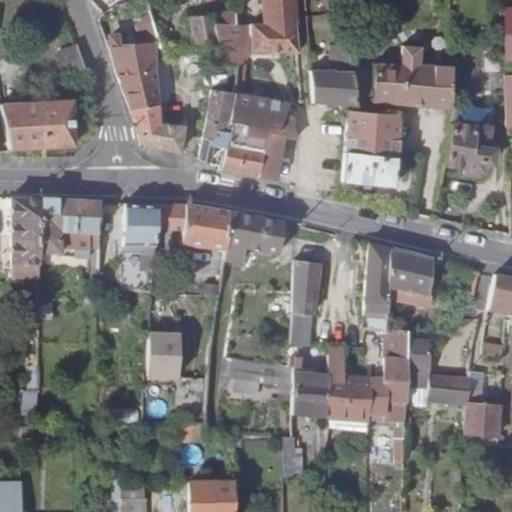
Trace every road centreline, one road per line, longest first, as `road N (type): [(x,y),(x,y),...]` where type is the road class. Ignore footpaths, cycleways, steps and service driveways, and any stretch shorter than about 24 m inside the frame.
road 1 (tertiary): [(106,179),(224,188),(511,256)]
road 2 (residential): [(72,0),(114,133),(106,179)]
